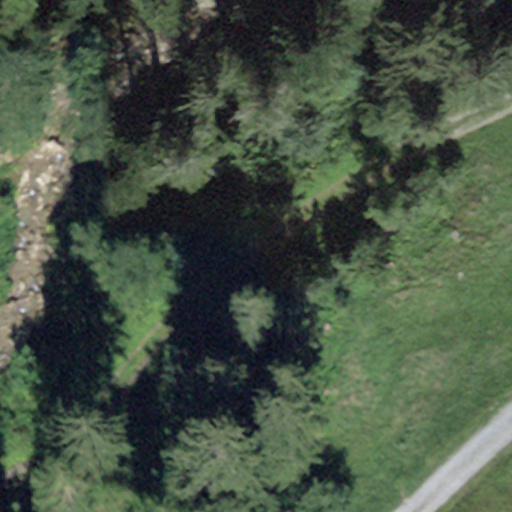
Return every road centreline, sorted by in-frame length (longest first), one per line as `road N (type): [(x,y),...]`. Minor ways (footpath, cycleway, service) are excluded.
road 1 (track): [(511,99),(369,178),(214,288),(0,501)]
road 2 (track): [(511,422),(414,511)]
